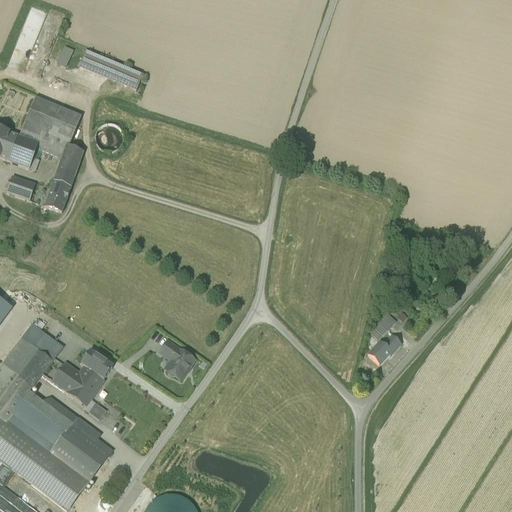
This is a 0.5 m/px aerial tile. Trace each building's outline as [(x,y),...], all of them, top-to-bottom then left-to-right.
[(73,53),(64,49),(56,67),(65,71),(73,53)] [(78,70),(136,94),(143,77),(85,53),(78,70)] [(38,146),(36,151),(61,162),(66,147),(69,148),(81,119),(34,100),(19,139),(38,146)] [(106,155),(113,154),(118,152),(122,147),(123,141),(122,135),(119,130),(114,127),(108,126),(102,127),(98,131),(95,136),(94,142),(97,148),(101,152),(106,155)] [(18,138),(0,131),(0,160),(8,164),(18,138)] [(19,139),(18,138),(8,164),(29,171),(35,173),(39,162),(33,160),(36,151),(38,146),(19,139)] [(61,162),(60,166),(77,172),(83,153),(69,148),(66,147),(61,162)] [(74,180),(77,172),(60,166),(57,173),(74,180)] [(70,189),(74,180),(57,173),(53,183),(70,189)] [(35,186),(12,178),(6,195),(29,203),(35,186)] [(53,183),(44,209),(61,215),(70,189),(53,183)] [(0,330),(13,313),(0,303),(0,330)] [(378,327),(386,334),(396,324),(387,317),(378,327)] [(378,343),(386,334),(378,327),(370,336),(378,343)] [(32,328),(3,367),(19,378),(20,377),(24,371),(38,353),(35,351),(45,337),(32,328)] [(38,353),(52,364),(62,350),(45,337),(35,351),(38,353)] [(368,358),(379,368),(388,357),(390,355),(392,356),(401,346),(391,338),(383,347),(380,344),(368,358)] [(160,356),(171,364),(179,353),(167,345),(160,356)] [(38,353),(24,371),(39,381),(52,364),(38,353)] [(174,378),(180,382),(194,363),(179,353),(171,364),(165,372),(167,373),(167,375),(171,379),(174,378)] [(80,367),(84,370),(79,376),(71,388),(72,389),(68,395),(85,407),(86,408),(90,402),(103,383),(112,370),(89,354),(80,367)] [(53,384),(68,395),(72,389),(71,388),(79,376),(65,366),(53,384)] [(29,394),(35,387),(20,377),(19,378),(3,367),(0,371),(0,422),(49,459),(73,427),(43,405),(29,394)] [(24,371),(20,377),(35,387),(39,381),(24,371)] [(50,402),(43,405),(73,427),(73,426),(76,421),(50,402)] [(83,411),(88,415),(95,406),(90,402),(86,408),(85,407),(83,411)] [(88,415),(99,423),(106,414),(95,406),(88,415)] [(73,426),(73,427),(49,459),(86,487),(111,454),(95,442),(85,435),(89,430),(80,423),(77,421),(76,421),(73,426)] [(0,463),(65,511),(67,511),(86,487),(49,459),(0,422),(0,463)] [(100,437),(89,430),(85,435),(95,442),(100,437)] [(154,503),(148,508),(146,511),(145,511),(195,511),(193,508),(188,503),(182,500),(175,498),(167,497),(160,499),(154,503)]
